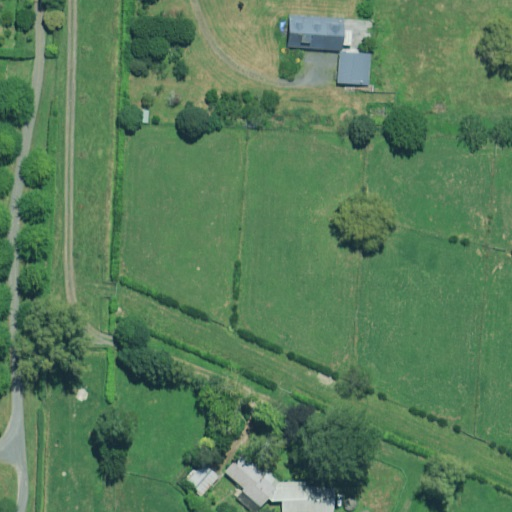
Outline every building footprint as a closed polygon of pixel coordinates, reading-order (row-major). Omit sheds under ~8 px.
[(343,45),(344,19),(287,17),(285,50),(351,52),(351,45),(343,45)] [(371,57),(338,55),(337,84),(369,86),(371,57)] [(150,112),(138,111),(138,123),(150,124),(150,112)] [(281,482),(246,447),(223,469),(262,508),(267,501),(283,502),(282,511),(333,511),(335,489),(307,487),(308,484),(281,482)] [(191,485),(203,496),(217,480),(221,484),(229,476),(220,468),(215,474),(207,466),(191,485)] [(344,502),(343,503),(343,505),(343,506),(343,507),(344,509),(345,510),(346,511),(347,511),(346,511),(355,511),(356,511),(357,511),(358,510),(359,508),(359,507),(359,506),(359,504),(359,503),(358,501),(358,500),(357,499),(356,498),(354,498),(353,497),(352,497),(350,497),(349,497),(348,498),(346,499),(345,499),(344,501),(344,502)]
